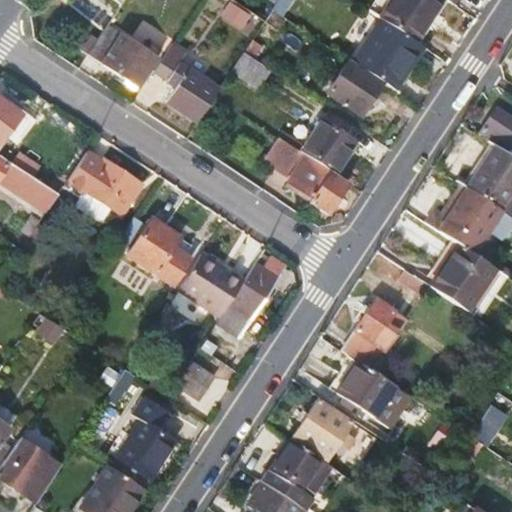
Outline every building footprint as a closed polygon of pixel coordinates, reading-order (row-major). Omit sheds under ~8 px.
[(232,0),(228,7),(259,27),(264,19),(236,0),(232,0)] [(276,0),(271,9),(277,14),(281,16),(291,0),(276,0)] [(378,0),(371,11),(379,16),(388,0),(378,0)] [(388,0),(379,16),(380,17),(411,36),(414,31),(427,12),(431,15),(440,0),(388,0)] [(427,12),(414,31),(424,37),(447,0),(440,0),(431,15),(427,12)] [(271,9),(264,19),(272,24),(277,14),(271,9)] [(380,17),(351,61),(382,82),(394,89),(423,44),(420,43),(411,36),(380,17)] [(88,51),(119,72),(116,75),(121,78),(124,75),(139,85),(159,55),(140,42),(142,37),(128,28),(125,33),(108,22),(88,51)] [(411,36),(420,43),(424,37),(414,31),(411,36)] [(251,39),(243,52),(252,58),(261,45),(251,39)] [(173,87),(165,100),(197,121),(214,95),(218,89),(180,65),(188,52),(172,41),(154,70),(170,80),(176,84),(173,87)] [(243,52),(230,71),(258,90),(271,70),(252,58),(243,52)] [(324,85),(328,88),(325,92),(360,114),(382,82),(351,61),(347,59),(333,81),(328,78),(324,85)] [(121,78),(136,89),(139,85),(124,75),(121,78)] [(0,142),(21,115),(0,98),(0,142)] [(511,116),(498,107),(486,127),(511,144),(511,116)] [(318,120),(298,150),(333,173),(353,143),(318,120)] [(285,180),(310,195),(307,200),(325,211),(346,181),(333,173),(298,150),(276,135),(261,158),(288,175),(285,180)] [(511,156),(496,146),(467,188),(498,209),(511,187),(511,156)] [(20,150),(12,162),(33,176),(41,163),(20,150)] [(110,206),(120,213),(140,183),(103,158),(101,160),(86,150),(64,184),(63,185),(78,195),(74,202),(96,217),(104,216),(110,206)] [(0,182),(45,213),(58,193),(49,186),(33,176),(12,162),(0,154),(0,182)] [(54,177),(49,186),(58,193),(63,185),(64,184),(54,177)] [(459,183),(439,213),(447,218),(467,188),(459,183)] [(427,222),(458,242),(492,265),(499,254),(479,241),(500,210),(498,209),(467,188),(447,218),(439,213),(435,210),(427,222)] [(127,254),(173,284),(198,247),(151,218),(127,254)] [(458,242),(429,285),(466,309),(494,267),(492,265),(458,242)] [(202,251),(178,287),(219,315),(244,278),(202,251)] [(244,278),(219,315),(217,317),(242,333),(285,267),(261,252),(244,278)] [(494,267),(466,309),(474,314),(501,271),(494,267)] [(400,279),(420,292),(426,283),(405,269),(400,279)] [(0,294),(10,300),(13,294),(0,285),(0,294)] [(378,298),(343,352),(348,355),(356,360),(371,370),(406,317),(378,298)] [(40,312),(27,331),(55,348),(67,329),(60,325),(40,312)] [(348,355),(327,387),(335,392),(356,360),(348,355)] [(191,357),(175,381),(200,397),(215,373),(191,357)] [(356,360),(335,392),(373,416),(394,385),(371,370),(356,360)] [(124,367),(107,393),(115,399),(118,393),(122,396),(136,375),(124,367)] [(496,391),(491,400),(503,408),(509,399),(496,391)] [(317,399),(291,439),(320,459),(325,462),(333,450),(337,453),(349,436),(344,432),(352,422),(317,399)] [(491,400),(482,413),(494,421),(503,408),(491,400)] [(482,413),(468,434),(481,442),(494,421),(482,413)] [(117,456),(150,478),(175,440),(142,418),(117,456)] [(0,420),(0,461),(10,447),(1,441),(10,427),(0,420)] [(0,461),(0,479),(35,502),(60,464),(17,436),(10,447),(0,461)] [(291,439),(270,470),(275,473),(267,485),(302,508),(310,497),(300,490),(320,459),(291,439)] [(109,465),(81,507),(88,511),(127,511),(144,488),(109,465)] [(255,510),(254,511),(304,511),(306,510),(302,508),(267,485),(262,482),(247,505),(255,510)] [(483,511),(466,500),(457,511),(483,511)]
